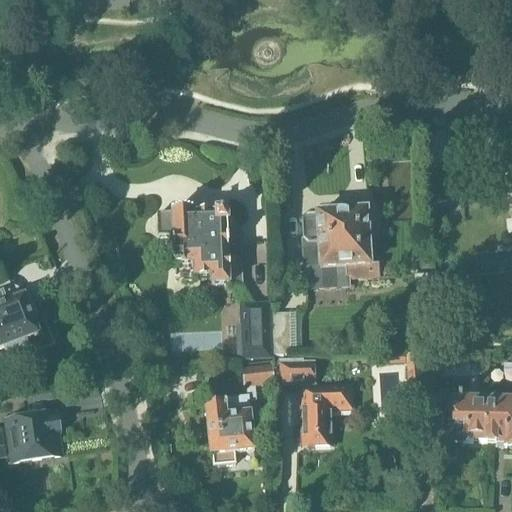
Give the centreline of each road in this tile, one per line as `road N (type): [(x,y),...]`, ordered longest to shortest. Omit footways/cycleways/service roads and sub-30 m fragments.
road 1 (residential): [(511,99),(378,104),(255,133),(158,120),(31,128)]
road 2 (residential): [(138,511),(114,354),(31,128)]
road 3 (residential): [(0,5),(130,0)]
